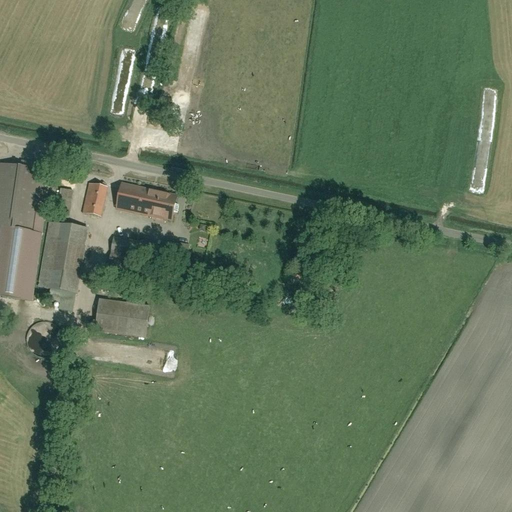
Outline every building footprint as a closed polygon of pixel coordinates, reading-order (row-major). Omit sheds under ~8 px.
[(188,66),(194,67),(198,55),(191,54),(188,66)] [(1,168),(0,172),(0,229),(37,234),(45,174),(1,168)] [(81,215),(99,219),(106,190),(88,185),(81,215)] [(175,226),(181,201),(121,188),(116,213),(175,226)] [(73,195),(52,192),(36,289),(79,297),(91,228),(68,225),(73,195)] [(198,220),(212,220),(212,200),(197,201),(198,220)] [(117,242),(112,271),(136,275),(139,261),(154,264),(157,250),(117,242)] [(182,263),(185,247),(167,244),(165,261),(182,263)] [(282,267),(281,283),(311,285),(312,268),(282,267)] [(106,303),(102,330),(148,337),(152,310),(106,303)] [(65,348),(66,343),(65,339),(64,335),(62,331),(59,328),(56,325),(52,324),(47,322),(43,322),(39,323),(35,324),(31,327),(29,329),(26,332),(25,335),(24,340),(23,344),(24,348),(25,352),(28,357),(31,359),(35,362),(38,364),(42,364),(46,364),(51,364),(54,362),(58,360),(60,358),(62,355),(64,351),(65,348)]
